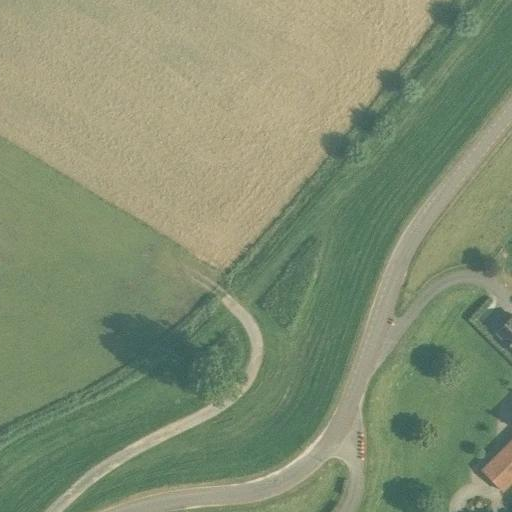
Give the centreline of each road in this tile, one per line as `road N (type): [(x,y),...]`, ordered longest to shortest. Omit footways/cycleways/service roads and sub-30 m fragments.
road 1 (unclassified): [(114,511),(281,475),(328,434),(351,393),(405,240),(511,106)]
road 2 (track): [(211,292),(243,315),(257,352),(223,402),(115,457),(51,511)]
